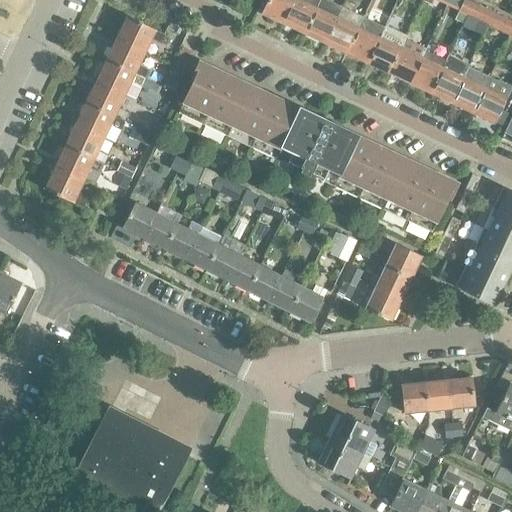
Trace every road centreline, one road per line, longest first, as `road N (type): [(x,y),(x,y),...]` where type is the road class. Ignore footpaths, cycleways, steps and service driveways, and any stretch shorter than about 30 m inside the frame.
road 1 (residential): [(511,168),(211,30)]
road 2 (residential): [(274,377),(312,357),(511,338)]
road 3 (residential): [(71,274),(274,377)]
road 4 (residential): [(331,511),(288,484),(275,454),(274,377)]
road 5 (residential): [(0,404),(71,274)]
